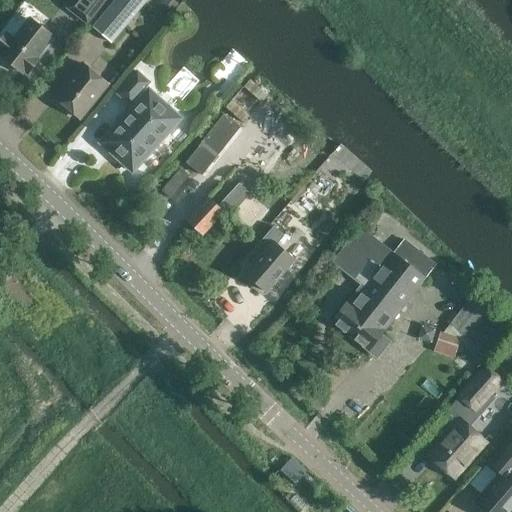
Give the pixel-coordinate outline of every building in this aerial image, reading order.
[(87,23),(104,0),(73,0),(68,8),(87,23)] [(111,43),(147,0),(116,0),(93,28),(111,43)] [(46,52),(56,40),(30,19),(13,40),(6,34),(0,42),(0,52),(2,54),(1,55),(24,73),(25,72),(27,73),(38,59),(36,58),(43,49),(46,52)] [(80,119),(108,85),(82,64),(54,98),(80,119)] [(137,71),(117,94),(130,105),(150,83),(137,71)] [(132,172),(181,119),(148,90),(100,143),(132,172)] [(202,176),(240,127),(224,114),(201,143),(202,144),(186,163),(202,176)] [(327,175),(343,158),(336,152),(321,169),(327,175)] [(307,219),(338,185),(327,175),(321,169),(290,203),(307,219)] [(208,197),(187,221),(203,235),(224,212),(225,213),(240,196),(234,191),(219,207),(208,197)] [(294,260),(277,245),(284,236),(274,227),(247,257),(254,263),(245,274),(266,292),(294,260)] [(368,351),(425,278),(436,264),(405,239),(394,253),(360,227),(332,262),(361,285),(356,292),(376,308),(352,338),(368,351)] [(510,325),(476,291),(469,298),(503,332),(510,325)] [(352,338),(376,308),(356,292),(332,322),(352,338)] [(455,352),(460,338),(440,331),(436,345),(455,352)] [(511,357),(511,336),(502,349),(511,357)] [(475,411),(502,381),(485,367),(459,396),(475,411)] [(454,478),(486,442),(461,420),(429,456),(432,458),(432,463),(440,470),(444,470),(454,478)] [(511,437),(489,463),(501,473),(474,503),(478,507),(479,511),(511,511),(511,437)] [(280,471),(295,485),(307,473),(292,459),(280,471)]
